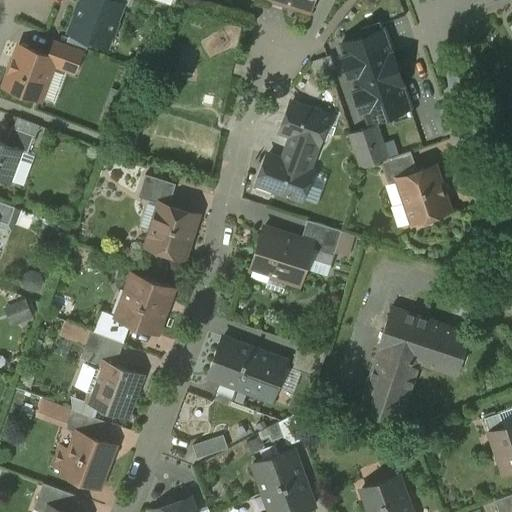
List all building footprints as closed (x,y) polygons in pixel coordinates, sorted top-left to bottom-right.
[(82,0),(82,2),(83,2),(80,13),(78,12),(71,32),(106,45),(110,34),(112,33),(117,21),(116,19),(122,2),(117,0),(82,0)] [(276,0),(309,10),(312,0),(276,0)] [(403,83),(392,51),(391,51),(383,28),(342,42),(346,55),(343,56),(350,75),(353,74),(358,89),(355,90),(361,109),(365,108),(369,120),(410,107),(402,84),(403,83)] [(83,49),(55,39),(49,55),(57,58),(55,64),(75,72),(83,49)] [(49,55),(19,44),(14,58),(13,58),(9,69),(10,69),(4,85),(41,99),(55,64),(57,58),(49,55)] [(330,55),(312,61),(316,76),(335,69),(330,55)] [(312,107),(308,109),(291,103),(281,130),(292,134),(319,144),(325,126),(318,123),(321,114),(320,110),(312,107)] [(376,125),(350,133),(362,167),(381,161),(387,158),(376,125)] [(34,135),(12,126),(6,143),(20,149),(20,150),(28,153),(34,135)] [(319,144),(292,134),(282,160),(309,170),(319,144)] [(6,143),(0,141),(0,175),(9,179),(20,150),(20,149),(6,143)] [(387,158),(381,161),(388,182),(398,179),(398,178),(418,171),(411,150),(387,158)] [(282,160),(268,155),(258,182),(274,188),(276,192),(284,195),(288,193),(302,198),(312,171),(309,170),(282,160)] [(418,171),(398,178),(398,179),(406,203),(412,206),(417,220),(419,220),(424,222),(429,221),(432,215),(450,209),(444,193),(440,183),(441,181),(438,172),(437,171),(435,165),(418,171)] [(176,183),(146,174),(138,197),(160,203),(160,202),(169,205),(176,183)] [(15,206),(0,200),(0,219),(9,223),(15,206)] [(169,205),(160,202),(160,203),(147,245),(184,257),(198,214),(169,205)] [(342,230),(308,219),(302,238),(313,241),(311,248),(334,255),(342,230)] [(294,237),(265,228),(266,226),(264,226),(251,268),(300,284),(311,248),(313,241),(302,238),(294,235),(294,237)] [(173,288),(134,273),(119,315),(118,316),(131,321),(157,331),(173,288)] [(36,317),(31,301),(8,309),(14,325),(36,317)] [(470,333),(391,306),(378,347),(380,348),(419,361),(457,374),(470,333)] [(119,315),(102,309),(94,330),(124,341),(131,321),(118,316),(119,315)] [(94,330),(91,329),(82,352),(99,359),(101,353),(118,359),(124,341),(94,330)] [(252,347),(223,336),(209,375),(238,386),(252,347)] [(327,351),(299,342),(291,366),(318,376),(327,351)] [(252,347),(238,386),(272,399),(287,359),(252,347)] [(419,361),(380,348),(360,409),(399,422),(419,361)] [(142,373),(104,359),(101,368),(93,391),(89,401),(126,415),(131,402),(135,400),(138,392),(136,388),(142,373)] [(86,362),(78,386),(93,391),(101,368),(86,362)] [(35,412),(65,423),(71,406),(41,395),(35,412)] [(73,408),(66,427),(77,431),(78,430),(100,438),(107,420),(73,408)] [(294,412),(278,421),(287,444),(303,438),(294,412)] [(500,412),(485,417),(490,432),(505,426),(500,412)] [(511,423),(505,426),(490,432),(504,472),(511,468),(511,423)] [(100,438),(78,430),(77,431),(71,449),(62,445),(54,466),(63,470),(62,472),(100,486),(115,444),(100,438)] [(201,459),(230,449),(226,439),(197,448),(201,459)] [(264,491),(304,477),(293,448),(254,462),(264,491)] [(411,511),(398,475),(362,487),(369,506),(367,509),(368,511),(411,511)] [(304,477),(264,491),(271,511),(297,511),(314,506),(304,477)] [(70,511),(77,494),(43,482),(33,508),(44,511),(46,511),(49,505),(67,511),(70,511)] [(511,492),(495,499),(499,511),(501,511),(511,508),(511,492)] [(195,511),(190,496),(155,509),(155,511),(195,511)]
